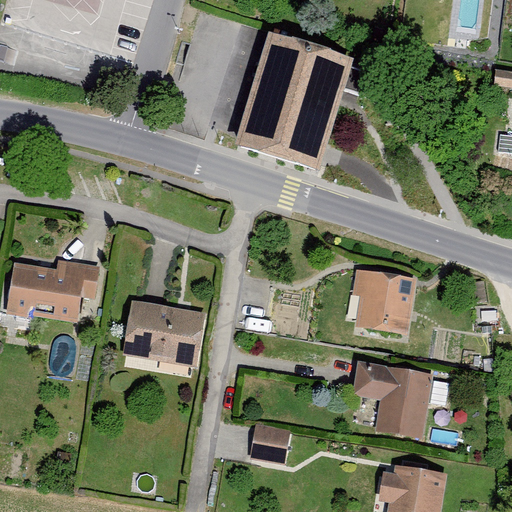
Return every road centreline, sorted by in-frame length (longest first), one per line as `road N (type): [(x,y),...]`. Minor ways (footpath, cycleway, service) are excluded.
road 1 (tertiary): [(134,141),(511,264)]
road 2 (residential): [(169,0),(134,141)]
road 3 (tertiary): [(0,114),(134,141)]
